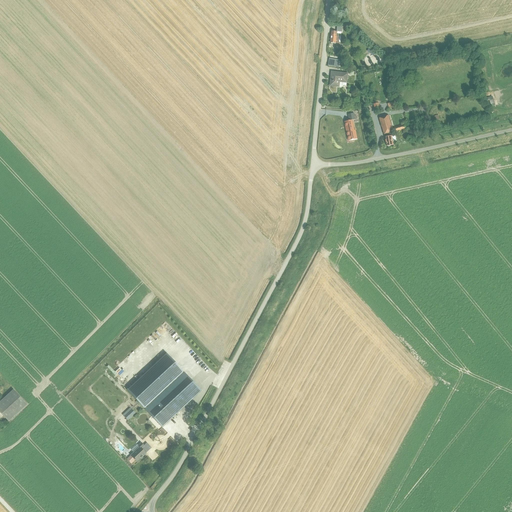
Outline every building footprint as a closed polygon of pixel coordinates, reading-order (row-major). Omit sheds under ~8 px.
[(332,32),(330,43),(336,44),(336,47),(340,47),(340,44),(339,44),(340,33),(341,33),(341,30),(339,30),(337,32),(332,32)] [(347,83),(348,74),(332,72),(330,86),(338,87),(342,87),(343,83),(347,83)] [(492,97),(486,99),(487,102),(489,101),(491,108),(495,107),(493,100),(492,97)] [(349,121),(344,122),(346,129),(346,128),(347,130),(348,137),(350,137),(351,141),(357,139),(355,130),(354,130),(352,120),(355,120),(354,114),(348,115),(349,121)] [(384,134),(393,132),(388,115),(379,118),(384,134)] [(395,136),(385,137),(386,146),(387,146),(388,147),(390,146),(393,145),(392,142),(396,141),(395,136)] [(137,353),(146,345),(144,343),(135,351),(137,353)] [(127,389),(145,409),(183,373),(165,355),(127,389)] [(162,427),(190,401),(201,391),(183,373),(145,409),(162,427)] [(0,413),(8,422),(26,405),(13,390),(0,402),(0,413)] [(131,409),(124,417),(128,421),(135,413),(131,409)] [(146,453),(141,449),(144,446),(141,443),(138,446),(140,447),(131,456),(136,462),(146,453)]
